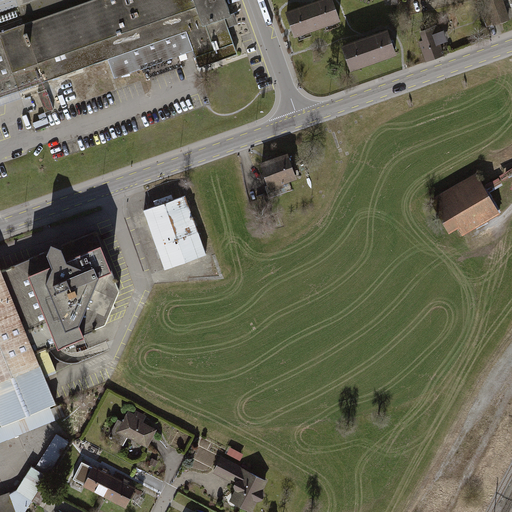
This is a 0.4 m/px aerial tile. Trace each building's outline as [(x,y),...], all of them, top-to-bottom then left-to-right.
[(0,0),(0,102),(61,81),(108,65),(115,86),(212,53),(203,28),(192,0),(0,0)] [(228,0),(193,0),(212,53),(234,46),(229,32),(239,28),(228,0)] [(291,39),(338,22),(329,0),(318,0),(282,14),(291,39)] [(493,27),(508,22),(501,0),(486,0),(485,1),(493,27)] [(438,24),(413,33),(423,61),(443,54),(440,47),(445,45),(438,24)] [(393,56),(384,30),(337,47),(346,72),(393,56)] [(47,89),(38,92),(46,111),(55,108),(47,89)] [(295,179),(285,155),(259,165),(269,190),(295,179)] [(461,237),(498,215),(476,176),(429,203),(447,233),(456,228),(461,237)] [(162,270),(204,255),(184,197),(142,212),(162,270)] [(51,346),(102,326),(117,291),(95,243),(57,260),(52,248),(43,244),(37,255),(43,267),(20,277),(51,346)] [(0,443),(54,421),(49,407),(52,406),(0,280),(0,443)] [(129,413),(118,434),(147,449),(156,431),(145,425),(148,418),(137,412),(135,416),(129,413)] [(0,511),(28,511),(72,443),(56,435),(36,471),(32,469),(18,492),(13,495),(0,497),(0,511)] [(257,511),(271,484),(222,459),(213,475),(235,485),(236,493),(228,502),(248,511),(257,511)] [(105,500),(116,479),(95,469),(84,489),(105,500)] [(105,500),(127,511),(137,491),(116,479),(105,500)]
